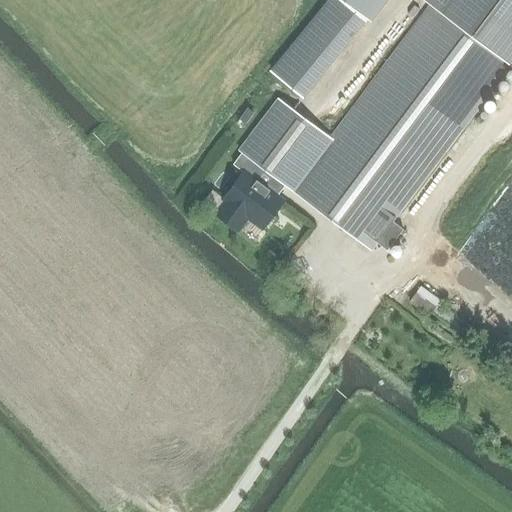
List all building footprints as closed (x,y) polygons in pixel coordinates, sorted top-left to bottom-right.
[(248,218),(262,228),(283,201),(267,189),(275,177),(371,250),(510,65),(511,66),(511,0),(424,0),(431,5),(330,138),(278,98),(239,150),(253,161),(245,172),(244,171),(223,199),(225,200),(215,214),(238,231),(248,218)] [(366,20),(340,0),(328,0),(270,71),(302,97),(366,20)] [(342,0),(366,20),(369,22),(386,0),(342,0)] [(260,248),(267,237),(250,225),(243,236),(260,248)] [(511,316),(474,283),(462,297),(511,340),(511,316)] [(421,287),(403,311),(455,350),(472,329),(440,305),(442,303),(421,287)]
